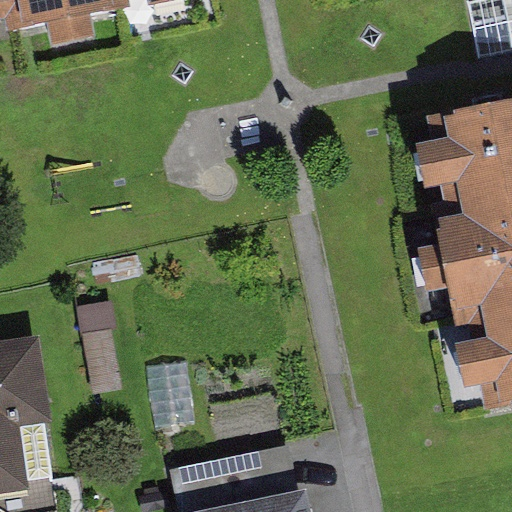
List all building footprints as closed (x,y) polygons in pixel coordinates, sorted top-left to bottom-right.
[(0,0),(0,19),(4,19),(6,32),(16,30),(121,10),(132,8),(130,0),(0,0)] [(511,91),(458,100),(503,401),(511,400),(511,91)] [(121,391),(110,304),(79,308),(91,395),(121,391)] [(38,336),(0,342),(0,511),(58,511),(46,427),(52,426),(38,336)] [(304,511),(291,446),(171,470),(178,511),(304,511)]
